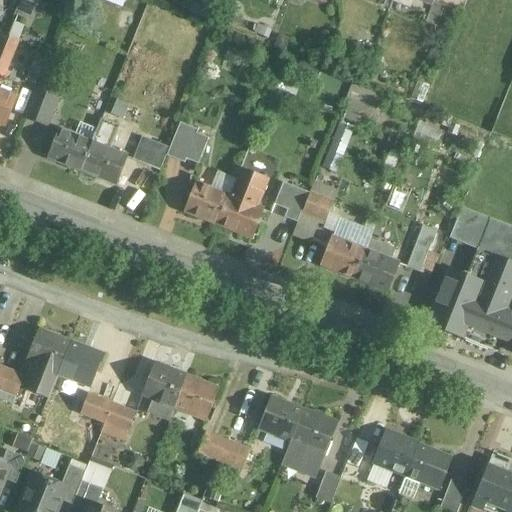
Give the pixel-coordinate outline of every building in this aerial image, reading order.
[(33,15),(38,0),(20,0),(17,9),(33,15)] [(455,11),(433,2),(432,5),(425,23),(447,32),(455,11)] [(24,26),(7,19),(1,35),(18,42),(24,26)] [(18,42),(1,35),(0,37),(0,45),(14,51),(18,42)] [(14,51),(0,45),(0,70),(9,74),(16,77),(21,66),(10,61),(14,51)] [(46,57),(36,52),(33,61),(43,66),(46,57)] [(33,61),(25,81),(35,85),(43,66),(33,61)] [(0,90),(2,91),(9,74),(0,70),(0,90)] [(2,91),(0,90),(0,123),(4,125),(15,97),(2,91)] [(58,100),(34,90),(24,117),(47,126),(58,100)] [(120,127),(102,120),(98,130),(93,142),(81,172),(116,185),(127,157),(111,151),(120,127)] [(98,130),(80,123),(75,135),(93,142),(98,130)] [(198,131),(180,123),(166,157),(184,164),(186,160),(198,165),(208,139),(197,134),(198,131)] [(75,135),(59,129),(47,159),(81,172),(93,142),(75,135)] [(439,140),(438,129),(417,130),(417,141),(439,140)] [(169,148),(142,138),(133,161),(160,172),(169,148)] [(241,169),(230,197),(229,197),(218,226),(252,239),(264,210),(255,207),(266,179),(241,169)] [(315,182),(310,194),(334,203),(338,191),(315,182)] [(229,197),(196,183),(184,212),(218,226),(229,197)] [(309,194),(283,183),(274,205),(287,211),(284,218),(297,223),(309,194)] [(334,203),(310,194),(303,213),(326,222),(334,203)] [(489,219),(461,208),(451,234),(477,244),(479,245),(489,219)] [(332,239),(365,252),(373,232),(340,219),(332,239)] [(511,228),(489,219),(479,245),(477,244),(475,251),(511,265),(511,228)] [(422,225),(405,267),(431,277),(439,256),(428,252),(436,231),(422,225)] [(365,252),(332,239),(322,266),(355,279),(365,252)] [(511,287),(511,265),(475,251),(464,278),(449,273),(428,325),(503,354),(505,349),(511,351),(511,315),(502,312),(511,287)] [(399,265),(365,252),(355,279),(388,292),(399,265)] [(71,343),(39,331),(26,365),(33,368),(26,386),(50,396),(52,391),(58,374),(59,374),(71,343)] [(102,356),(71,343),(59,374),(90,387),(102,356)] [(187,376),(155,363),(142,396),(152,400),(147,413),(169,421),(174,409),(187,376)] [(26,379),(0,368),(0,402),(15,408),(26,379)] [(52,391),(83,403),(90,387),(59,374),(58,374),(52,391)] [(218,389),(187,376),(174,409),(205,421),(218,389)] [(104,423),(112,404),(88,394),(81,414),(96,420),(104,423)] [(302,412),(271,400),(259,430),(290,443),(302,412)] [(135,413),(112,404),(104,423),(128,432),(135,413)] [(335,425),(302,412),(290,443),(285,457),(316,470),(335,425)] [(91,432),(96,420),(81,414),(76,426),(91,432)] [(128,432),(104,423),(101,431),(124,441),(128,432)] [(418,445),(386,432),(373,464),(405,477),(406,477),(418,445)] [(226,442),(205,434),(198,452),(219,460),(226,442)] [(248,451),(226,442),(219,460),(241,469),(248,451)] [(450,458),(418,445),(406,477),(405,477),(399,494),(413,500),(420,483),(438,490),(450,458)] [(26,459),(13,453),(7,468),(8,469),(4,480),(16,485),(26,459)] [(511,511),(511,475),(505,473),(509,465),(491,458),(472,506),(486,511),(511,511)] [(90,461),(83,479),(106,488),(113,469),(90,461)] [(7,468),(0,465),(0,489),(4,480),(8,469),(7,468)] [(85,472),(69,466),(61,485),(66,488),(61,501),(72,506),(81,482),(85,472)] [(340,479),(326,473),(316,499),(330,505),(340,479)] [(61,485),(33,474),(17,511),(56,511),(61,501),(66,488),(61,485)] [(456,511),(468,482),(453,476),(440,509),(446,511),(456,511)] [(81,482),(72,506),(83,510),(86,502),(97,506),(103,490),(81,482)] [(202,502),(183,495),(176,511),(198,511),(199,511),(202,502)] [(112,511),(97,506),(86,502),(83,510),(82,511),(112,511)]
